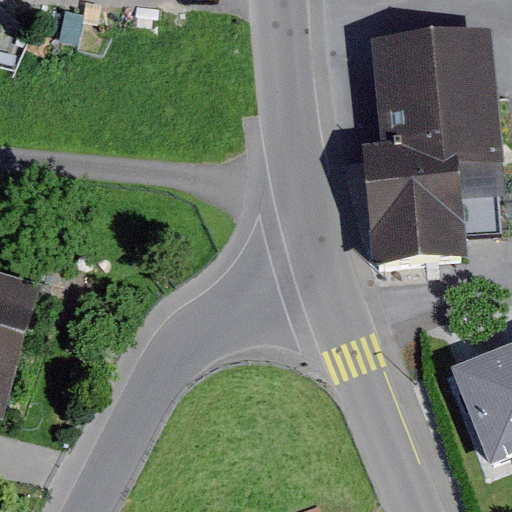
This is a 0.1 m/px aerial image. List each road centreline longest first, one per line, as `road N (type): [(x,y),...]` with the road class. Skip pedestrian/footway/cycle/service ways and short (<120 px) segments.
road 1 (unclassified): [(106,511),(190,354),(226,322),(335,286)]
road 2 (tertiary): [(287,0),(304,183),(335,286)]
road 3 (tertiary): [(335,286),(427,511)]
